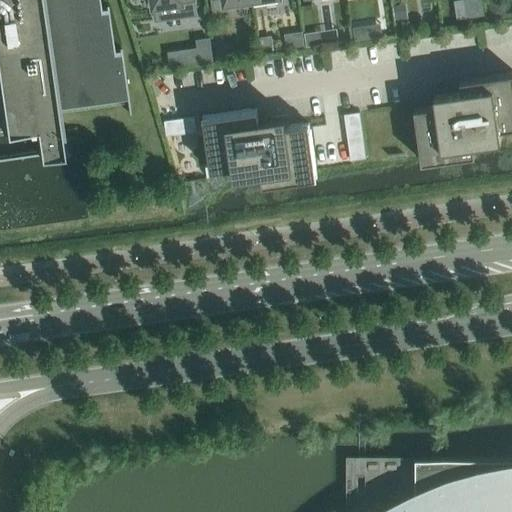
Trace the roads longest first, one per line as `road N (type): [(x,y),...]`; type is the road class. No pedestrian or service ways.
road 1 (tertiary): [(511,248),(0,320)]
road 2 (tertiary): [(46,386),(511,320)]
